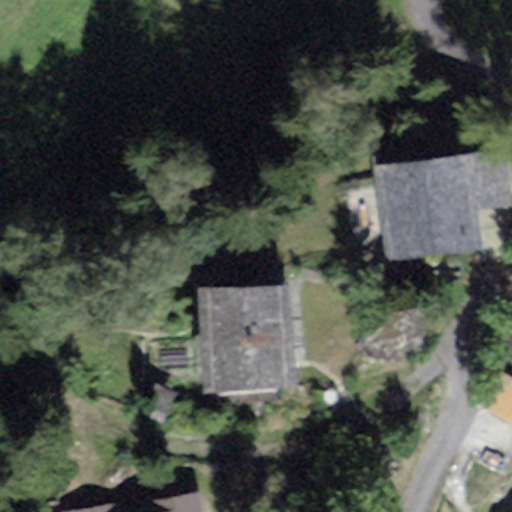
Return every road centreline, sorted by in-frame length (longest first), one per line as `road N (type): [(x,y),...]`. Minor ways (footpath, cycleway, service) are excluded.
road 1 (track): [(0,338),(124,407),(274,426),(352,395),(441,336),(458,344)]
road 2 (residential): [(511,285),(458,344),(464,390),(455,444),(419,511)]
road 3 (residential): [(445,0),(440,27),(511,95)]
